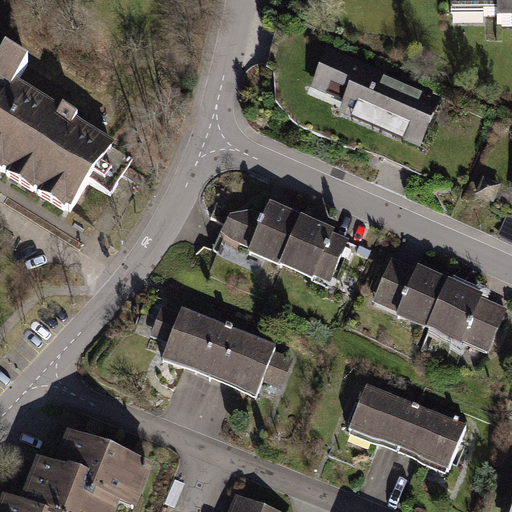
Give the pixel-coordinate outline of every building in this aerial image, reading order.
[(511,0),(450,0),(451,19),(496,19),(497,32),(511,31),(511,0)] [(0,41),(0,163),(79,207),(118,136),(19,81),(31,59),(0,41)] [(328,51),(310,93),(341,106),(338,113),(422,149),(442,100),(328,51)] [(502,187),(484,179),(475,198),(494,206),(502,187)] [(248,251),(281,264),(302,213),(270,199),(263,215),(253,210),(231,215),(221,233),(236,243),(249,248),(248,251)] [(302,213),(281,264),(331,284),(348,240),(334,233),(336,229),(302,213)] [(427,328),(449,277),(419,264),(417,268),(391,258),(374,302),(398,312),(396,317),(427,328)] [(485,293),(449,277),(427,328),(461,343),(463,340),(490,352),(508,308),(482,299),(485,293)] [(210,377),(229,325),(182,308),(162,359),(210,377)] [(229,325),(210,377),(256,396),(276,345),(229,325)] [(400,447),(417,405),(368,385),(350,430),(400,447)] [(417,405),(400,447),(451,470),(468,426),(417,405)] [(0,511),(114,511),(119,499),(136,507),(155,465),(67,429),(55,461),(36,455),(19,498),(2,493),(0,499),(0,511)] [(182,511),(189,486),(178,483),(170,511),(182,511)] [(276,511),(236,495),(230,511),(276,511)]
